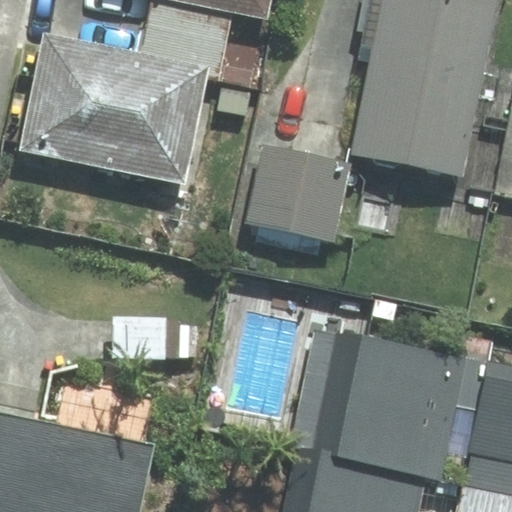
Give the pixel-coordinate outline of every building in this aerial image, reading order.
[(233,11),(177,0),(151,0),(141,53),(208,67),(206,79),(218,82),(233,11)] [(271,0),(177,0),(233,11),(268,19),(271,0)] [(496,0),(381,0),(351,153),(462,175),(496,0)] [(141,53),(44,34),(20,149),(185,183),(206,79),(208,67),(141,53)] [(245,222),(334,241),(352,163),(263,143),(245,222)] [(182,322),(105,313),(99,371),(176,380),(182,322)] [(486,366),(314,328),(288,445),(298,447),(427,475),(460,483),(486,366)] [(511,511),(511,371),(486,366),(460,483),(454,511),(511,511)] [(138,511),(153,446),(0,412),(0,511),(138,511)] [(418,511),(427,475),(298,447),(283,511),(418,511)]
